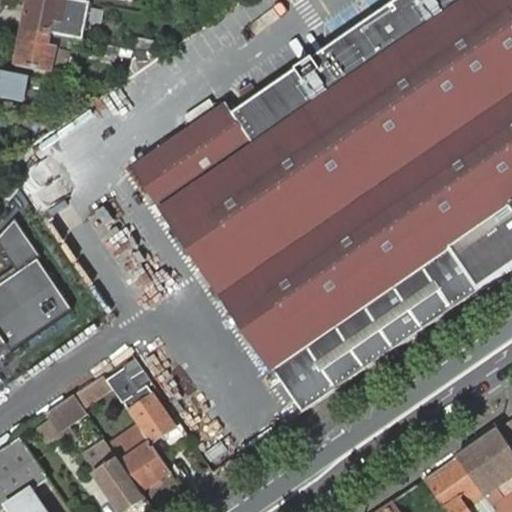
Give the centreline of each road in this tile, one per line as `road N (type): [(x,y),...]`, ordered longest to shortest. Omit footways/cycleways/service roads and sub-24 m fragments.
road 1 (primary): [(511,328),(243,511)]
road 2 (primary): [(302,511),(511,369)]
